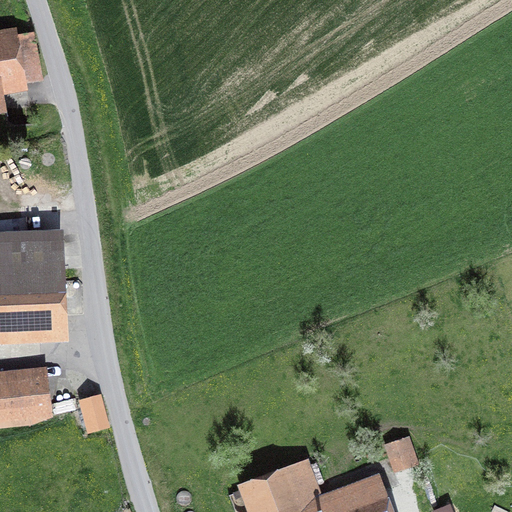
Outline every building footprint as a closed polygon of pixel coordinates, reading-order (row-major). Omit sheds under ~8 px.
[(14,40),(0,42),(0,105),(0,106),(0,105),(0,79),(21,76),(22,83),(39,80),(30,33),(14,37),(14,40)] [(0,329),(58,327),(55,242),(0,243),(0,329)] [(42,379),(0,383),(0,427),(29,424),(28,413),(46,411),(42,379)] [(106,425),(96,393),(76,399),(86,431),(106,425)] [(395,470),(412,464),(404,440),(386,447),(395,470)] [(384,511),(376,487),(320,506),(305,463),(245,484),(254,511),(384,511)] [(456,511),(452,499),(432,507),(434,511),(456,511)]
